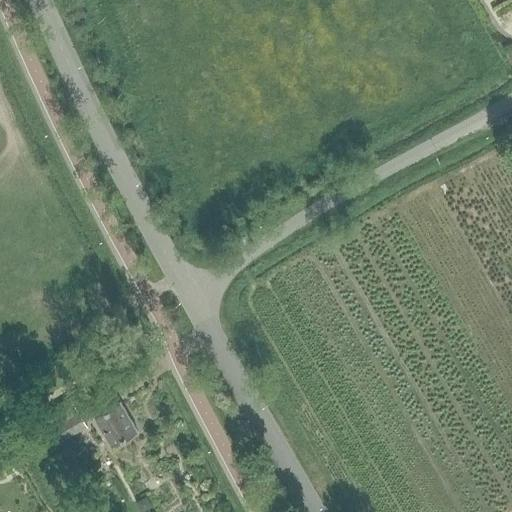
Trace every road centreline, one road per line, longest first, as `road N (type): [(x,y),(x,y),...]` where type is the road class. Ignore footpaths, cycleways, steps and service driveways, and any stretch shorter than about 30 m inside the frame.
road 1 (unclassified): [(511,103),(291,226),(193,296)]
road 2 (unclassified): [(193,296),(38,0)]
road 3 (unclassified): [(313,511),(193,296)]
